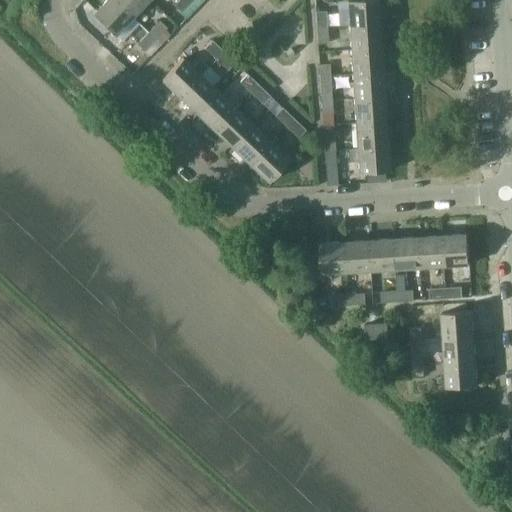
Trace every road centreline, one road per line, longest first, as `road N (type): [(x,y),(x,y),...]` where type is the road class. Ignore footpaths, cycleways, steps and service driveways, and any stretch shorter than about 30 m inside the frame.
road 1 (residential): [(511,192),(248,205),(61,35),(48,0)]
road 2 (track): [(256,511),(0,280)]
road 3 (residential): [(511,184),(500,0)]
